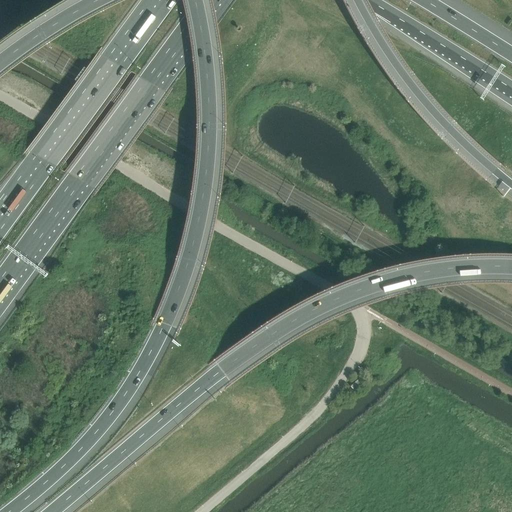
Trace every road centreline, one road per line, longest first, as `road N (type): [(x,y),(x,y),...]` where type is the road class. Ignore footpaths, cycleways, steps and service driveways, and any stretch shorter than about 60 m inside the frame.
road 1 (unclassified): [(0,97),(313,277),(359,312),(364,333),(337,386),(201,511)]
road 2 (motorway): [(9,511),(111,413),(172,304),(205,169),(207,86),(194,0)]
road 3 (motorway): [(52,511),(295,317),(398,276),(511,266)]
road 4 (motorway): [(0,290),(213,0)]
road 5 (motorway): [(159,0),(0,215)]
road 6 (motorway): [(355,0),(423,102),(511,184)]
road 7 (motorway): [(367,0),(511,89)]
